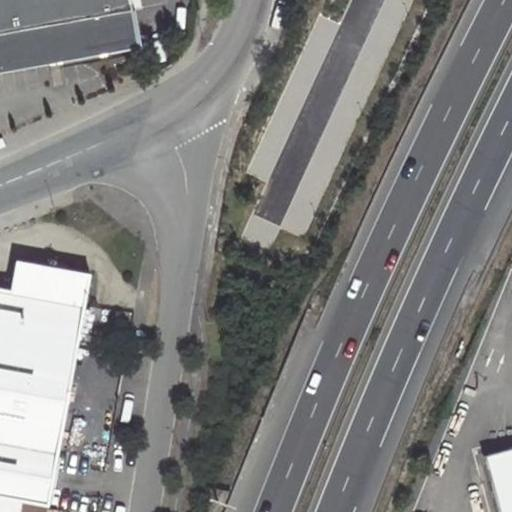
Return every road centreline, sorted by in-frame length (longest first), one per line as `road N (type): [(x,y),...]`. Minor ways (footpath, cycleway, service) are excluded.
road 1 (trunk): [(505,0),(419,169),(274,511)]
road 2 (trunk): [(333,511),(446,245),(511,118)]
road 3 (unclassified): [(139,511),(185,185),(161,114)]
road 4 (unclassified): [(0,183),(161,114)]
road 5 (unclassified): [(161,114),(216,75),(249,0)]
